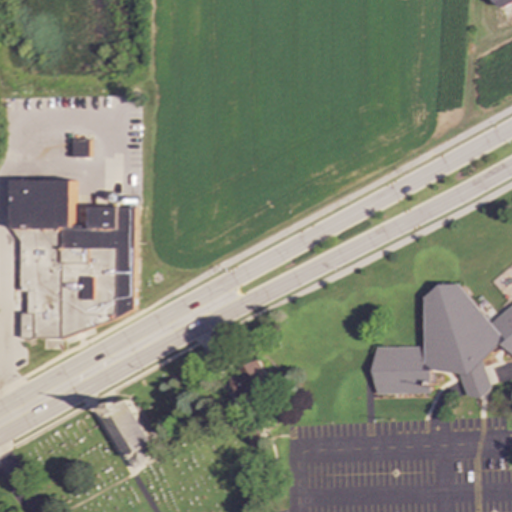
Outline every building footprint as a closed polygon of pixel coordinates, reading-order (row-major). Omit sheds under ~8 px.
[(72,157),(89,157),(89,140),(72,140),(72,157)] [(135,309),(135,301),(133,295),(134,207),(90,207),(90,226),(74,226),(74,180),(12,180),(12,229),(21,241),(21,291),(28,291),(28,311),(21,314),(21,339),(40,339),(45,337),(63,337),(118,318),(135,309)] [(425,347),(375,347),(374,364),(368,367),(368,374),(375,383),(375,394),(431,394),(431,372),(456,372),(460,377),(468,397),(482,397),(493,389),(485,369),(485,360),(504,345),(511,355),(511,304),(489,322),(461,284),(441,284),(425,297),(425,347)] [(237,370),(239,374),(230,378),(238,398),(270,385),(260,361),(237,370)] [(132,470),(159,456),(130,398),(103,412),(132,470)]
